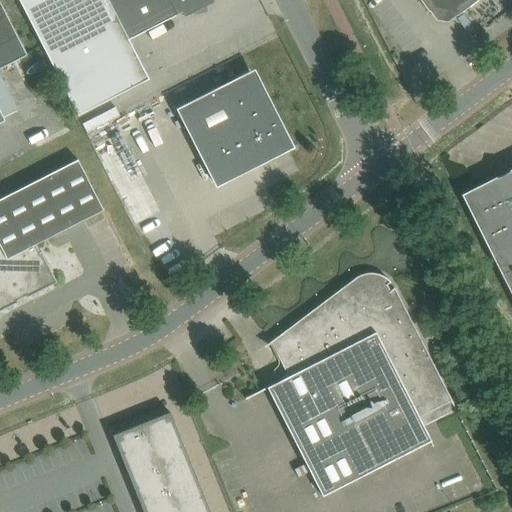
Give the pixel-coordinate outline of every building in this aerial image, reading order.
[(19,0),(77,114),(148,78),(128,39),(183,11),(185,15),(195,10),(196,14),(207,11),(207,4),(213,1),(212,0),(19,0)] [(456,12),(458,15),(477,0),(420,0),(429,11),(432,9),(436,15),(450,17),(456,12)] [(0,67),(27,54),(0,1),(0,67)] [(176,108),(213,181),(286,144),(249,71),(176,108)] [(0,121),(4,119),(3,117),(18,109),(0,74),(0,121)] [(0,310),(5,308),(12,310),(14,304),(18,301),(17,300),(25,296),(26,297),(31,295),(37,297),(40,290),(58,281),(42,250),(40,251),(36,243),(104,209),(78,158),(0,198),(0,310)] [(495,179),(464,195),(484,233),(481,235),(511,295),(511,170),(500,167),(495,179)] [(288,376),(269,386),(276,401),(323,494),(356,479),(417,449),(433,441),(428,432),(420,416),(452,400),(395,287),(390,290),(387,284),(390,281),(384,276),(376,273),(365,273),(355,277),(270,342),(288,376)] [(210,511),(170,411),(112,434),(143,511),(210,511)]
